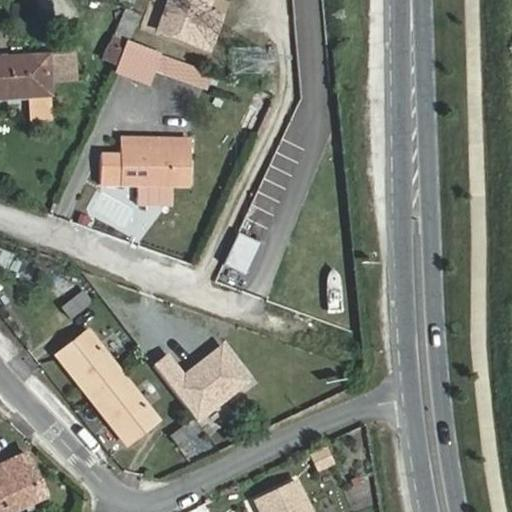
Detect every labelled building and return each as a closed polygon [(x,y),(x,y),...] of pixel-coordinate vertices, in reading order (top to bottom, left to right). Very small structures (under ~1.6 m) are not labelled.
[(168,0),(158,31),(194,43),(205,11),(209,0),(168,0)] [(206,47),(217,15),(205,11),(194,43),(206,47)] [(135,25),(121,19),(114,35),(128,41),(135,25)] [(125,48),(127,43),(128,41),(114,35),(111,42),(125,48)] [(120,60),(125,48),(111,42),(103,60),(117,66),(120,60)] [(174,77),(179,62),(127,43),(125,48),(120,60),(117,66),(113,73),(149,86),(156,70),(174,77)] [(0,98),(49,94),(46,55),(0,58),(0,98)] [(247,88),(179,62),(174,77),(241,102),(247,88)] [(250,134),(267,95),(247,88),(241,102),(237,111),(244,114),(237,128),(250,134)] [(188,186),(189,146),(119,146),(119,185),(188,186)] [(238,233),(223,264),(241,273),(256,241),(238,233)] [(91,302),(83,292),(62,308),(70,318),(91,302)] [(126,444),(157,419),(88,331),(57,356),(126,444)] [(153,365),(196,421),(247,381),(220,346),(182,376),(166,355),(153,365)] [(191,419),(169,436),(178,448),(200,431),(191,419)] [(327,444),(311,450),(317,466),(333,460),(327,444)] [(0,511),(8,511),(46,495),(25,453),(0,465),(0,511)] [(314,511),(295,475),(254,496),(262,511),(314,511)]
